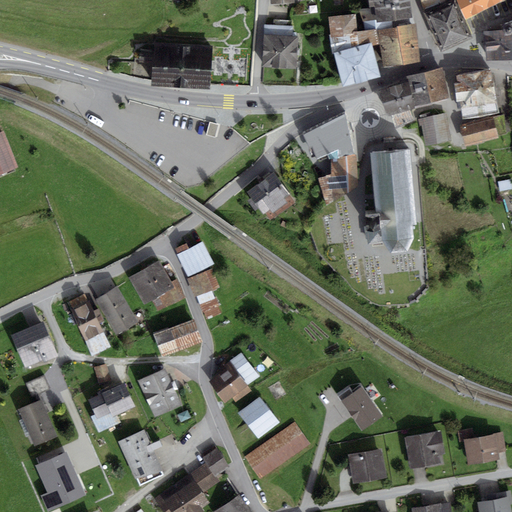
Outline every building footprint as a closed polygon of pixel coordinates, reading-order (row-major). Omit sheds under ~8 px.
[(408,0),(372,0),(373,9),(360,10),(361,23),(411,17),(408,0)] [(455,0),(449,0),(426,10),(442,46),(470,34),(455,0)] [(461,0),(470,17),(503,0),(461,0)] [(357,32),(355,14),(329,17),(331,35),(329,35),(332,54),(379,44),(376,29),(357,32)] [(511,19),(486,28),(489,56),(511,53),(511,19)] [(416,26),(378,30),(382,68),(420,63),(416,26)] [(299,38),(263,36),(261,67),(297,70),(299,38)] [(372,43),(334,51),(343,87),(380,78),(372,43)] [(211,48),(156,44),(156,52),(142,51),(141,60),(155,61),(154,83),(208,87),(211,48)] [(442,69),(410,76),(416,105),(448,98),(442,69)] [(492,71),(454,77),(460,118),(498,113),(492,71)] [(407,82),(383,89),(389,111),(392,111),(396,124),(413,119),(409,105),(413,104),(407,82)] [(353,136),(345,111),(305,132),(317,156),(330,156),(330,189),(357,185),(355,151),(353,136)] [(448,115),(421,120),(426,149),(452,144),(448,115)] [(220,120),(208,117),(204,132),(216,136),(220,120)] [(500,118),(464,126),(472,148),(507,138),(504,127),(500,118)] [(5,135),(0,136),(0,176),(18,170),(5,135)] [(409,149),(368,152),(373,210),(370,213),(373,225),(377,226),(378,240),(386,251),(407,251),(412,237),(411,224),(415,223),(409,149)] [(273,174),(247,193),(261,213),(267,209),(270,214),(291,199),(273,174)] [(511,182),(503,185),(505,194),(511,192),(511,182)] [(202,242),(178,254),(188,275),(213,263),(202,242)] [(159,261),(130,278),(144,303),(151,299),(173,287),(171,283),(159,261)] [(211,269),(188,279),(201,306),(215,300),(211,291),(219,287),(211,269)] [(185,299),(176,280),(171,283),(173,287),(151,299),(158,313),(185,299)] [(118,288),(97,299),(116,335),(137,324),(118,288)] [(216,302),(202,308),(208,323),(223,316),(216,302)] [(80,324),(76,327),(92,358),(110,349),(97,324),(102,321),(97,311),(89,313),(85,305),(73,311),(80,324)] [(193,323),(154,337),(161,358),(200,344),(193,323)] [(41,324),(9,337),(23,369),(55,355),(41,324)] [(260,379),(242,355),(231,363),(250,387),(260,379)] [(96,366),(100,377),(112,373),(108,362),(96,366)] [(232,366),(209,384),(224,404),(232,398),(237,404),(252,393),(232,366)] [(165,369),(137,382),(153,418),(181,406),(165,369)] [(45,377),(24,387),(31,402),(52,392),(45,377)] [(100,397),(88,402),(95,420),(108,414),(110,418),(133,409),(122,383),(98,393),(100,397)] [(383,412),(363,383),(342,397),(362,427),(383,412)] [(259,400),(238,416),(257,441),(279,424),(259,400)] [(41,401),(18,410),(33,447),(56,437),(41,401)] [(297,425),(247,459),(262,481),(312,446),(297,425)] [(146,434),(119,444),(134,482),(161,472),(146,434)] [(437,434),(405,438),(410,469),(442,465),(437,434)] [(502,434),(464,441),(468,466),(499,461),(498,455),(506,454),(502,434)] [(86,493),(66,449),(36,463),(48,491),(42,493),(49,509),(86,493)] [(382,450),(349,454),(353,484),(386,479),(382,450)] [(229,469),(216,451),(202,461),(204,464),(215,479),(229,469)] [(204,464),(190,475),(204,493),(218,483),(215,479),(204,464)] [(192,483),(161,504),(166,511),(199,511),(208,506),(192,483)] [(250,511),(240,497),(218,511),(217,511),(250,511)] [(511,511),(510,501),(481,505),(481,511),(511,511)]
